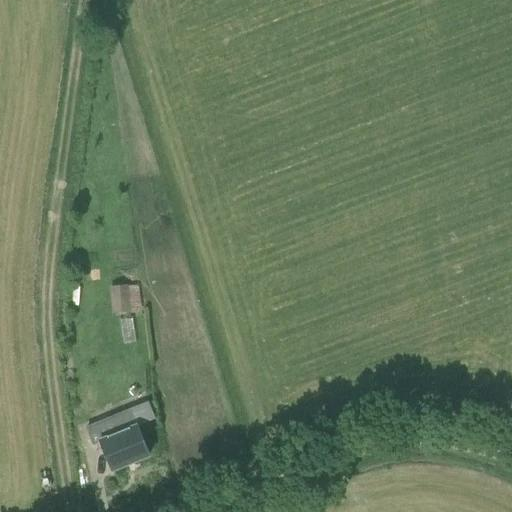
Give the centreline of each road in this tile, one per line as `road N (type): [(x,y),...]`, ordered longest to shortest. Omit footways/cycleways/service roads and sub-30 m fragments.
road 1 (track): [(71,511),(46,309),(82,0)]
road 2 (track): [(266,487),(395,440),(454,442),(511,461)]
